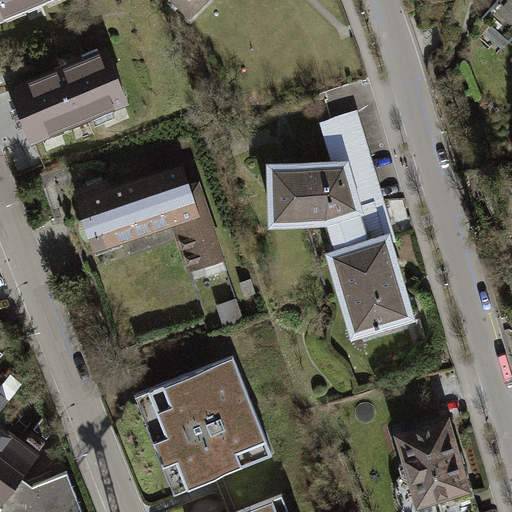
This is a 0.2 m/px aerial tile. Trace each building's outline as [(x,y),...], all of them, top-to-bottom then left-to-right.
[(37,0),(0,0),(0,14),(5,12),(7,17),(22,11),(23,5),(37,0)] [(169,0),(185,16),(200,0),(169,0)] [(511,0),(496,0),(483,16),(491,24),(494,21),(510,35),(508,39),(511,42),(511,0)] [(125,99),(105,50),(99,53),(97,48),(83,54),(85,58),(13,87),(32,135),(51,128),(53,132),(69,126),(69,121),(125,99)] [(327,218),(336,251),(388,237),(354,113),(323,123),(333,163),(272,164),(272,218),(327,218)] [(495,164),(462,174),(474,201),(505,186),(495,164)] [(191,193),(182,166),(107,191),(104,182),(75,191),(85,219),(82,220),(81,227),(84,233),(88,238),(90,237),(96,253),(120,245),(118,238),(174,219),(183,248),(196,244),(206,275),(226,268),(200,190),(191,193)] [(388,237),(336,251),(331,252),(353,329),(409,313),(388,237)] [(0,511),(83,511),(5,322),(0,323),(0,511)] [(230,354),(131,392),(170,490),(268,452),(230,354)] [(455,452),(446,420),(400,433),(406,455),(398,465),(401,475),(396,484),(400,501),(403,511),(479,511),(462,450),(455,452)] [(286,511),(279,493),(229,511),(291,511),(292,511),(291,511),(286,511)]
